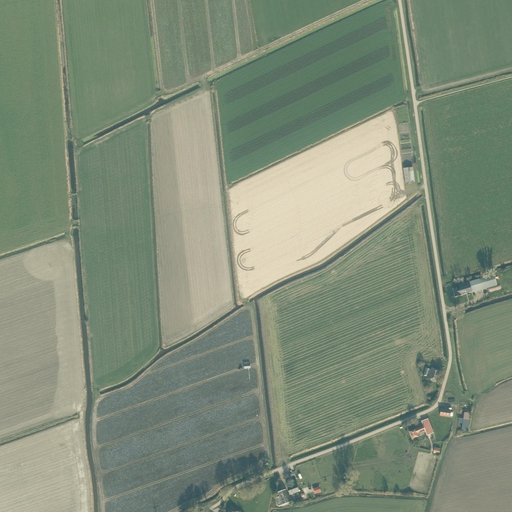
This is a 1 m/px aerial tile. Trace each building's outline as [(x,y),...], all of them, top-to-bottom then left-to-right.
[(403,169),(405,184),(414,183),(413,168),(403,169)] [(497,284),(494,275),(469,282),(459,285),(459,288),(453,289),(455,297),(461,295),(471,292),(497,284)] [(431,368),(428,379),(436,381),(439,370),(431,368)] [(439,416),(449,418),(450,411),(440,409),(439,416)] [(464,413),(461,430),(467,431),(470,414),(464,413)] [(427,436),(433,433),(428,419),(421,422),(423,426),(409,432),(412,440),(419,437),(417,434),(425,431),(427,436)] [(289,481),(297,479),(295,472),(287,474),(289,481)] [(292,494),(293,496),(296,495),(295,493),(299,491),(296,485),(287,488),(290,495),(292,494)] [(290,502),(286,490),(277,493),(279,497),(275,498),(278,507),(290,502)]
